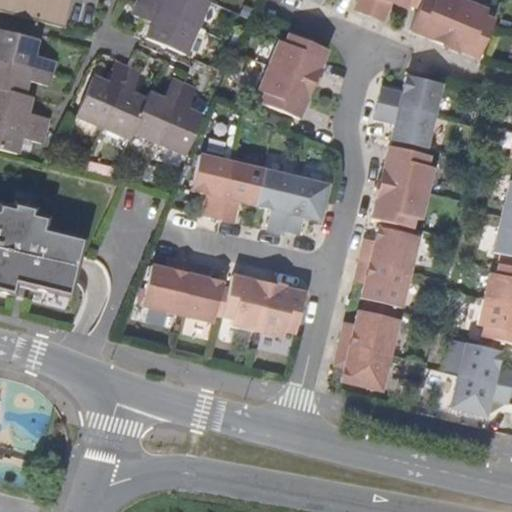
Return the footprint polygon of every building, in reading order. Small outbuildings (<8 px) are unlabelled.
[(1,0),(0,6),(0,11),(11,14),(15,0),(1,0)] [(15,0),(11,14),(26,18),(30,0),(15,0)] [(30,0),(26,18),(38,21),(43,0),(30,0)] [(57,0),(43,0),(38,21),(51,25),(57,0)] [(65,28),(72,0),(57,0),(51,25),(65,28)] [(196,28),(208,2),(203,0),(139,0),(138,3),(196,28)] [(369,17),(375,0),(358,0),(354,11),(369,17)] [(375,0),(369,17),(383,23),(392,4),(407,10),(409,5),(414,7),(416,0),(375,0)] [(416,0),(414,7),(418,9),(409,32),(443,46),(442,48),(443,48),(462,1),(459,0),(416,0)] [(462,1),(443,48),(458,54),(459,52),(478,60),(494,21),(484,17),(487,11),(462,1)] [(185,56),(196,28),(138,3),(133,14),(153,24),(146,39),(185,56)] [(0,31),(0,60),(52,73),(55,61),(34,55),(37,41),(0,31)] [(268,67),(314,86),(321,71),(319,70),(327,51),(288,35),(284,45),(278,43),(268,67)] [(0,60),(0,90),(24,96),(28,82),(49,86),(52,73),(0,60)] [(76,116),(103,128),(129,69),(116,64),(108,84),(93,77),(76,116)] [(268,67),(257,92),(263,94),(259,104),(276,111),(298,120),(312,86),(314,87),(314,86),(268,67)] [(103,128),(130,139),(132,133),(146,100),(132,94),(140,74),(129,69),(103,128)] [(434,118),(442,86),(406,77),(402,94),(381,89),(377,104),(434,118)] [(132,133),(160,144),(183,86),(172,81),(164,100),(149,93),(146,100),(132,133)] [(160,144),(186,155),(203,116),(187,110),(196,91),(183,86),(160,144)] [(0,90),(0,119),(46,131),(49,119),(28,113),(32,98),(24,96),(0,90)] [(390,141),(394,142),(422,149),(426,150),(434,118),(377,104),(374,120),(394,125),(390,141)] [(0,119),(0,150),(17,155),(21,139),(42,144),(46,131),(0,119)] [(392,148),(388,147),(380,183),(378,183),(427,195),(433,169),(427,168),(429,157),(421,155),(422,149),(394,142),(392,148)] [(231,164),(199,156),(191,192),(207,196),(202,217),(218,220),(231,164)] [(264,172),(231,164),(218,220),(234,224),(239,203),(255,207),(264,172)] [(283,236),(283,233),(296,179),(264,172),(255,207),(272,211),(267,232),(283,236)] [(296,179),(283,233),(298,236),(302,218),(319,223),(328,187),(296,179)] [(371,220),(383,223),(412,230),(414,219),(421,221),(427,195),(378,183),(374,200),(376,200),(371,220)] [(511,183),(510,183),(501,218),(511,220),(511,183)] [(65,293),(78,242),(39,232),(41,221),(27,217),(29,212),(16,208),(14,214),(1,210),(0,214),(0,288),(10,291),(13,277),(26,280),(25,284),(65,293)] [(511,220),(501,218),(493,254),(501,256),(499,260),(511,263),(511,220)] [(359,262),(410,274),(418,238),(410,236),(412,230),(383,223),(382,229),(378,228),(374,242),(373,249),(363,246),(359,262)] [(363,246),(373,249),(374,242),(364,240),(363,246)] [(165,270),(172,272),(174,261),(168,260),(165,270)] [(511,263),(499,260),(496,276),(489,275),(483,300),(511,307),(511,263)] [(165,270),(151,267),(142,307),(177,316),(189,265),(174,261),(172,272),(165,270)] [(361,300),(366,301),(364,307),(393,314),(394,308),(401,309),(410,274),(359,262),(355,277),(366,279),(364,286),(361,300)] [(189,265),(177,316),(213,324),(215,316),(221,288),(223,284),(209,280),(202,279),(204,269),(189,265)] [(204,269),(202,279),(209,280),(211,270),(204,269)] [(268,286),(232,277),(229,290),(221,288),(215,316),(233,320),(231,327),(257,333),(269,284),(268,284),(268,286)] [(364,286),(366,279),(355,277),(354,283),(364,286)] [(285,288),(269,284),(257,333),(283,339),(284,333),(295,335),(305,294),(284,290),(285,288)] [(511,307),(483,300),(477,326),(483,328),(480,343),(502,348),(503,344),(511,345),(511,307)] [(339,345),(390,357),(398,321),(392,320),(393,314),(364,307),(363,313),(358,312),(354,326),(353,332),(343,330),(339,345)] [(343,330),(353,332),(354,326),(344,323),(343,330)] [(458,377),(511,390),(511,389),(511,373),(497,370),(502,348),(480,343),(479,348),(465,344),(458,377)] [(390,357),(339,345),(335,360),(346,362),(344,369),(341,383),(382,393),(390,357)] [(344,369),(346,362),(335,360),(334,366),(344,369)] [(507,404),(511,390),(458,377),(450,409),(486,417),(490,400),(507,404)]
